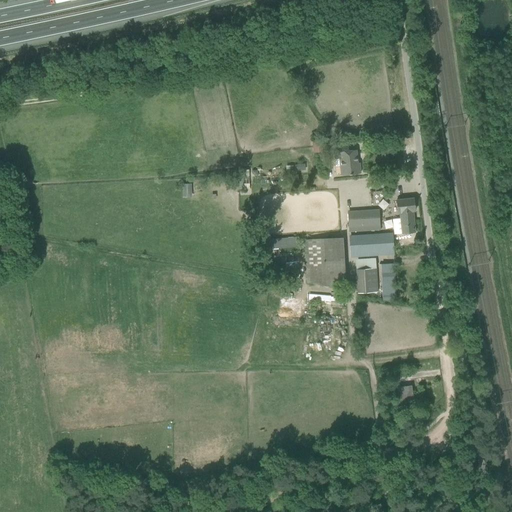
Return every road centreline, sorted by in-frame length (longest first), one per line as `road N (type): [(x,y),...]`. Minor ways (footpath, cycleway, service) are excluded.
road 1 (track): [(394,23),(205,77),(0,103)]
road 2 (unclassified): [(392,0),(439,308)]
road 3 (track): [(369,511),(423,437),(225,511)]
road 4 (motorway): [(0,39),(177,0)]
